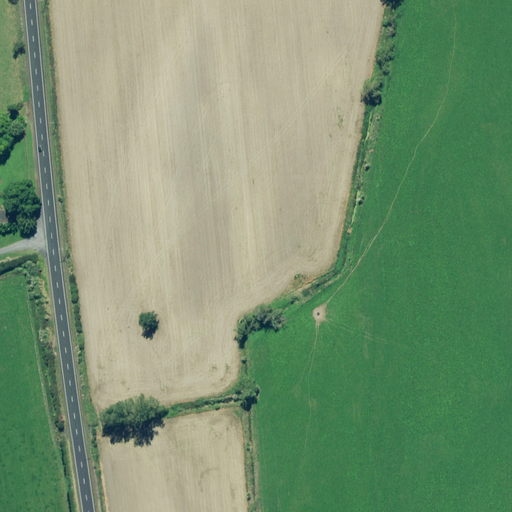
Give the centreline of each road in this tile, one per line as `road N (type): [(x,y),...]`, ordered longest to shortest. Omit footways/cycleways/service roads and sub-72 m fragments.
road 1 (tertiary): [(52,241),(88,511)]
road 2 (tertiary): [(30,0),(52,241)]
